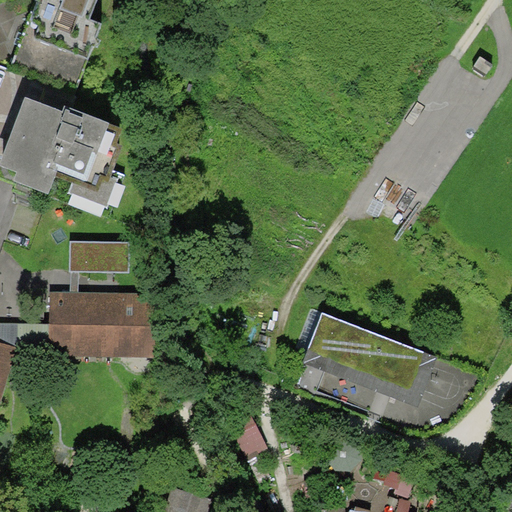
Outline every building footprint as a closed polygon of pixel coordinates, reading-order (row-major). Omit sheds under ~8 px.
[(35,0),(7,69),(78,97),(107,25),(91,18),(98,0),(35,0)] [(69,117),(31,102),(6,166),(19,172),(15,182),(52,196),(60,174),(73,179),(65,199),(112,218),(126,183),(115,178),(127,147),(118,143),(123,130),(71,110),(69,117)] [(131,244),(71,244),(71,291),(51,293),(50,320),(0,322),(0,388),(13,347),(146,359),(143,296),(78,292),(78,272),(131,274),(131,244)] [(480,374),(312,308),(295,351),(306,354),(294,386),(411,428),(435,430),(461,417),(480,374)] [(249,410),(231,420),(250,456),(268,447),(249,410)] [(199,511),(203,501),(173,493),(167,511),(199,511)]
